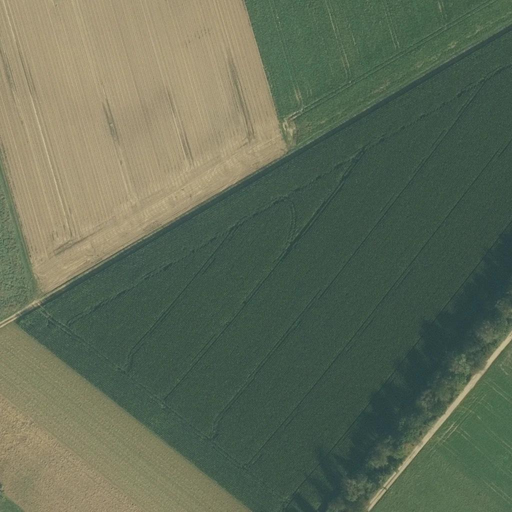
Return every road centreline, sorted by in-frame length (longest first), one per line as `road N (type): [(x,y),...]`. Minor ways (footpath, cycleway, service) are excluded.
road 1 (track): [(0,327),(511,31)]
road 2 (track): [(511,338),(368,511)]
road 3 (track): [(39,303),(0,167)]
